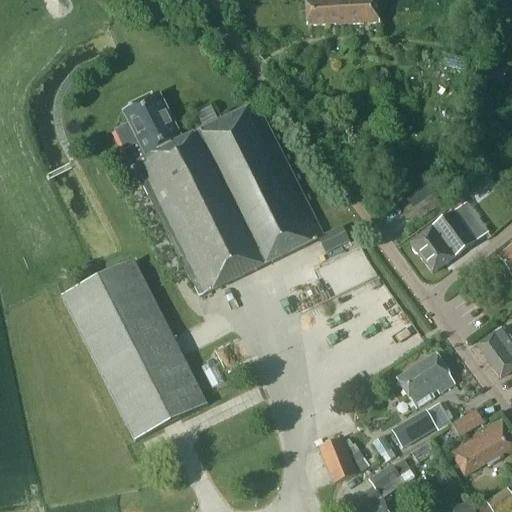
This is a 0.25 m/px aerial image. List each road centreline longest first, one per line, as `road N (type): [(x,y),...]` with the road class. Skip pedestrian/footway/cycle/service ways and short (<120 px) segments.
road 1 (residential): [(425,299),(262,81)]
road 2 (residential): [(511,421),(425,299)]
